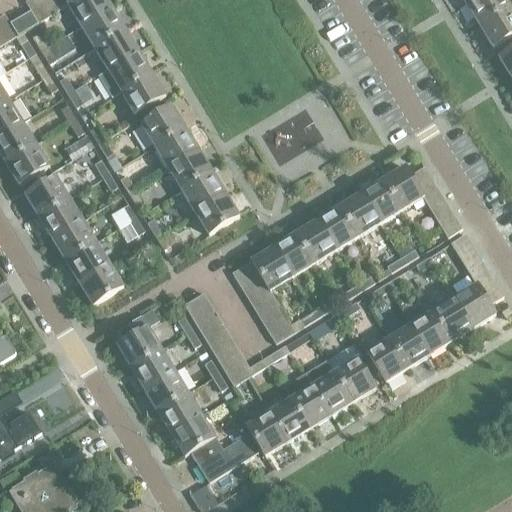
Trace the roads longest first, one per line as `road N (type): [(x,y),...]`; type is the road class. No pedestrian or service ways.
road 1 (residential): [(511,267),(347,0)]
road 2 (residential): [(174,511),(73,347)]
road 3 (residential): [(210,265),(73,347)]
road 4 (residential): [(73,347),(0,226)]
